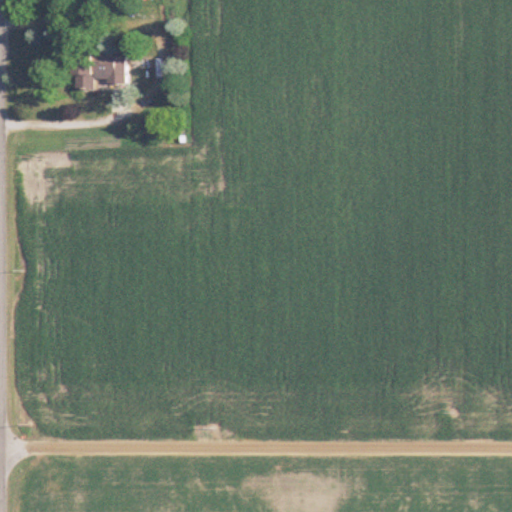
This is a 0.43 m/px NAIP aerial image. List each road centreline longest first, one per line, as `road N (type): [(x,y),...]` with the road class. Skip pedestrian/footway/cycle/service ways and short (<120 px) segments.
road 1 (residential): [(2,449),(511,449)]
road 2 (residential): [(1,511),(0,123)]
